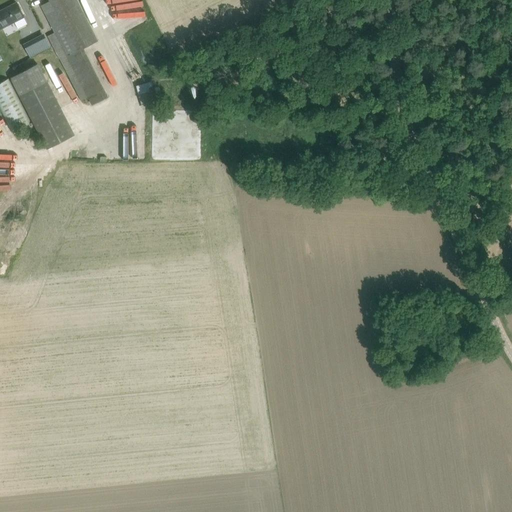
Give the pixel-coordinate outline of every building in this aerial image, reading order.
[(88,97),(67,56),(82,48),(97,40),(76,0),(49,0),(50,1),(41,5),(56,34),(49,37),(81,100),(88,97)] [(0,10),(0,29),(2,28),(24,17),(16,3),(0,10)] [(7,26),(10,32),(18,28),(15,22),(7,26)] [(33,43),(28,46),(32,54),(37,51),(33,43)] [(75,134),(48,81),(39,63),(11,77),(20,95),(47,148),(75,134)] [(136,85),(143,109),(158,104),(151,81),(136,85)] [(0,175),(13,176),(13,168),(19,168),(19,156),(0,155),(0,175)]
